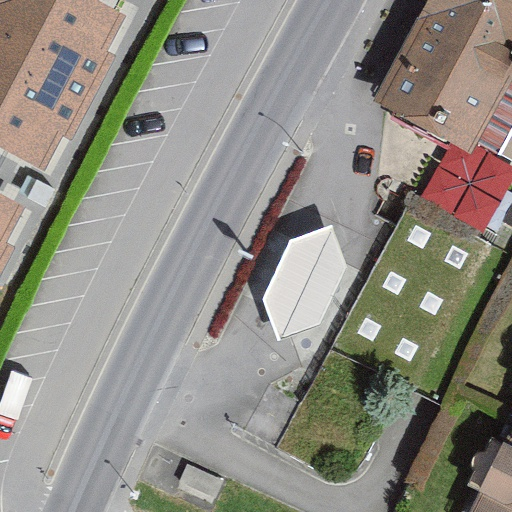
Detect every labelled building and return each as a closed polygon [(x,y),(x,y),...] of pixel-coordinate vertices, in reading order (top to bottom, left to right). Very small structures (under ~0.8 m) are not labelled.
[(127,29),(72,0),(0,0),(0,161),(43,184),(127,29)] [(511,0),(435,0),(374,113),(468,164),(511,85),(511,0)] [(0,268),(26,221),(0,206),(0,268)] [(333,234),(290,249),(263,307),(279,349),(322,332),(348,276),(333,234)] [(511,511),(511,442),(477,511),(511,511)]
